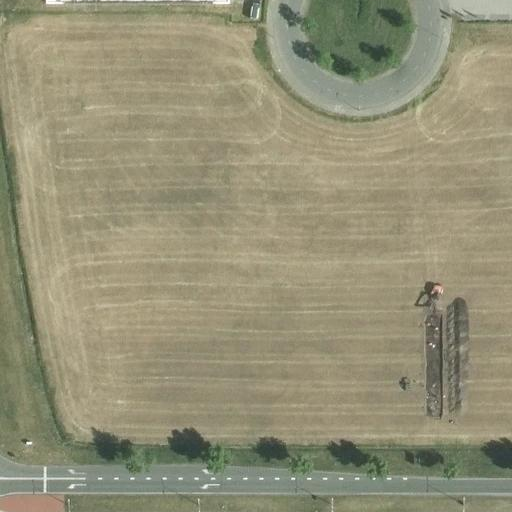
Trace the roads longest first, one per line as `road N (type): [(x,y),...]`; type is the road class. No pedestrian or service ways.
road 1 (primary): [(511,488),(0,488)]
road 2 (residential): [(292,0),(288,43),(306,77),(358,100),(387,96),(421,67),(433,35),(427,0)]
